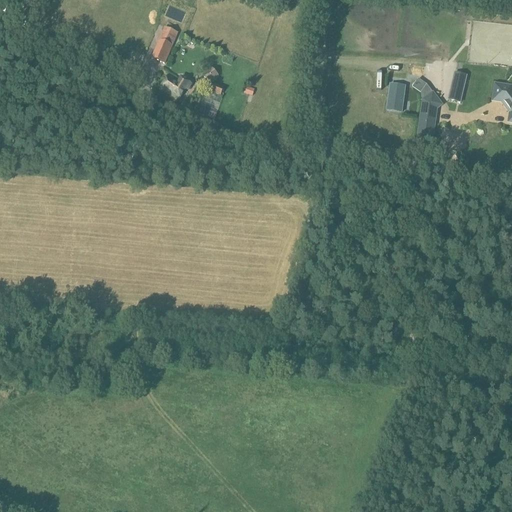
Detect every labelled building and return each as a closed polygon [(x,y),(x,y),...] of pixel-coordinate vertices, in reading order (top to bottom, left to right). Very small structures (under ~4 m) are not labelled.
[(150,50),(147,57),(165,64),(178,33),(165,28),(154,52),(150,50)] [(211,67),(202,75),(210,84),(219,76),(211,67)] [(455,74),(448,101),(460,103),(466,77),(455,74)] [(181,79),(179,83),(168,77),(160,91),(179,102),(189,84),(181,79)] [(212,84),(211,88),(209,92),(221,96),(224,88),(217,86),(212,84)] [(246,88),(244,94),(253,97),(255,90),(246,88)] [(495,88),(494,100),(502,101),(511,110),(510,122),(511,121),(511,92),(510,89),(495,88)] [(390,89),(387,111),(402,113),(403,101),(405,102),(405,100),(404,100),(405,91),(390,89)] [(423,101),(417,136),(432,138),(437,109),(442,105),(433,94),(423,101)] [(200,108),(196,117),(213,123),(216,115),(200,108)] [(280,148),(285,154),(290,150),(285,144),(280,148)]
